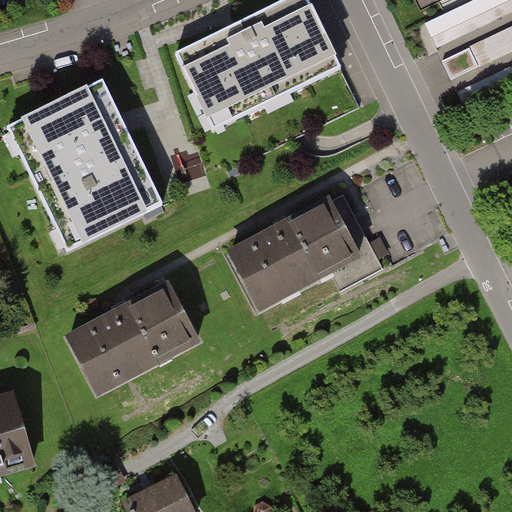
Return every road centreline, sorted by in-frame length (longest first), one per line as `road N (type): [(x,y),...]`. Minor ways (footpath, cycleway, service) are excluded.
road 1 (residential): [(511,315),(357,0)]
road 2 (residential): [(150,0),(0,53)]
